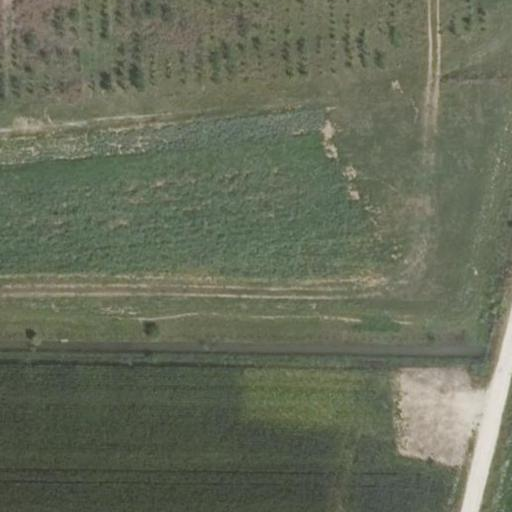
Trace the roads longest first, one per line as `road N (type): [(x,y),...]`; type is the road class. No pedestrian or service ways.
road 1 (track): [(0,286),(385,291),(416,258),(434,87),(432,0)]
road 2 (track): [(511,338),(468,511)]
